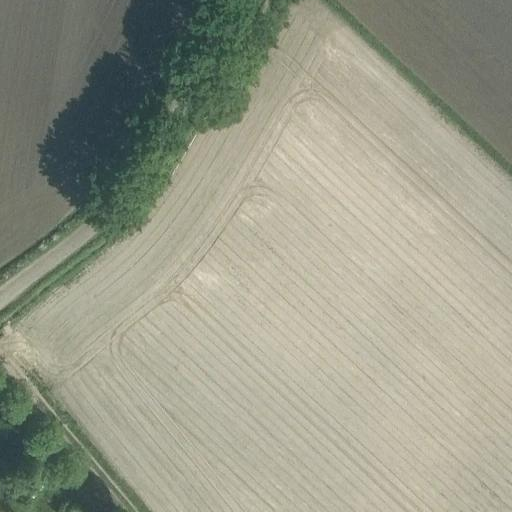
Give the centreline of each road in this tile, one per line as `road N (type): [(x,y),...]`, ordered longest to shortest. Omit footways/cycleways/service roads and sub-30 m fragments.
road 1 (unclassified): [(0,277),(82,218),(151,138),(227,0)]
road 2 (track): [(0,364),(125,511)]
